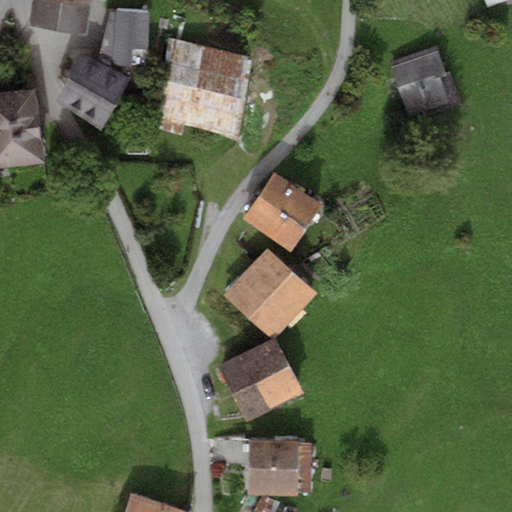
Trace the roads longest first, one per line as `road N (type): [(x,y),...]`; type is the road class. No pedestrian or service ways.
road 1 (residential): [(170,335),(223,220),(314,118),(345,61),(344,15)]
road 2 (residential): [(17,0),(56,116),(109,193),(170,335)]
road 3 (residential): [(170,335),(202,429),(202,511)]
